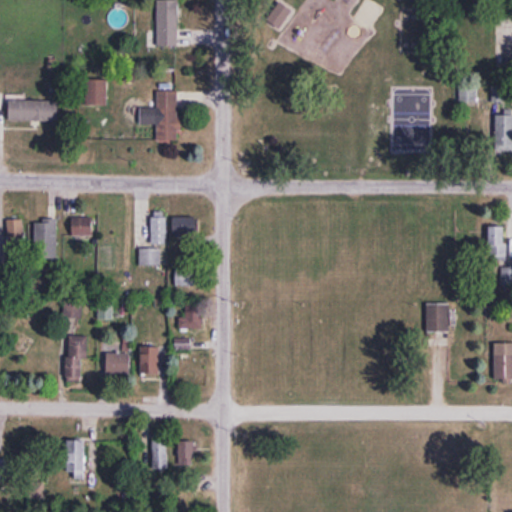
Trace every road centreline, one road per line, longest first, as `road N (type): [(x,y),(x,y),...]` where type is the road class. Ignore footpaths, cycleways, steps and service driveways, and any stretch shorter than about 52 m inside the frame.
road 1 (residential): [(511,188),(224,187),(0,174)]
road 2 (residential): [(225,0),(223,511)]
road 3 (residential): [(511,406),(0,405)]
